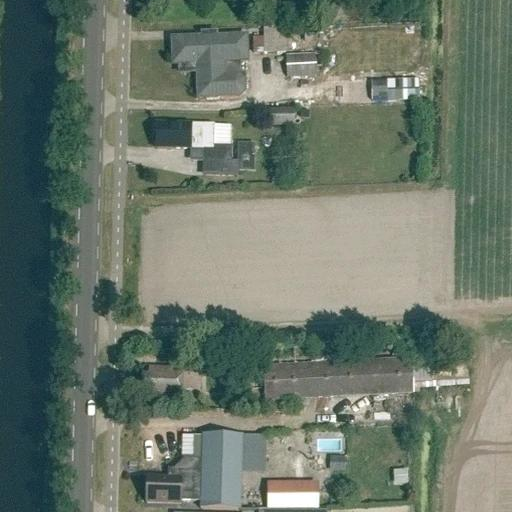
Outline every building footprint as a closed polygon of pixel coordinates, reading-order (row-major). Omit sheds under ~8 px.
[(251,55),(290,53),(288,29),(261,30),(262,39),(251,39),(251,55)] [(197,75),(239,73),(238,63),(247,63),(246,39),(174,41),(174,66),(180,66),(181,75),(197,75)] [(285,57),(286,79),(316,78),(315,68),(321,68),(321,56),(315,57),(315,55),(285,57)] [(239,73),(197,75),(198,100),(241,99),(246,94),(245,82),(239,78),(239,73)] [(384,81),(385,102),(416,101),(416,80),(384,81)] [(271,128),(292,128),(292,111),(271,111),(271,128)] [(231,164),(232,149),(214,149),(214,127),(157,126),(157,151),(192,152),(192,150),(202,151),(202,152),(202,153),(202,164),(204,164),(204,163),(231,164)] [(236,144),(235,166),(235,176),(251,177),(253,145),(236,144)] [(313,365),(263,368),(265,402),(315,400),(388,396),(409,395),(413,394),(417,394),(417,390),(435,389),(466,387),(466,384),(465,358),(423,360),(412,360),(313,365)] [(200,389),(201,371),(149,369),(149,376),(143,376),(142,394),(148,394),(148,400),(182,401),(182,388),(200,389)] [(241,511),(243,437),(203,436),(202,461),(185,461),(175,471),(169,471),(169,480),(148,480),(148,504),(181,505),(181,503),(201,503),(201,511),(241,511)] [(333,458),(333,472),(343,473),(344,458),(333,458)] [(267,483),(267,510),(269,510),(314,509),(319,509),(319,483),(267,483)]
